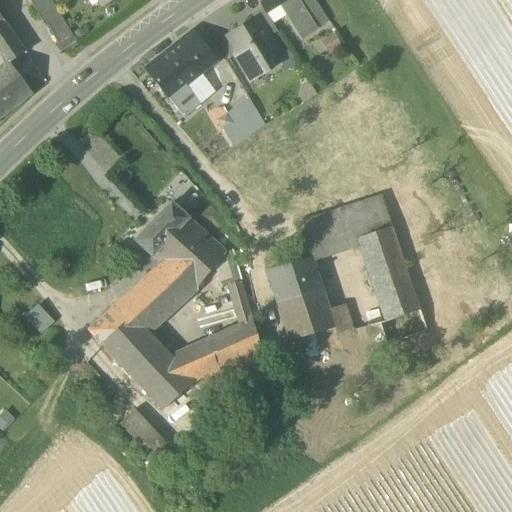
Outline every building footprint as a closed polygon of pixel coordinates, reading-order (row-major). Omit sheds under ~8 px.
[(47,28),(62,52),(75,43),(49,0),(27,0),(45,29),(47,28)] [(287,16),(302,40),(317,31),(298,0),(256,0),(262,8),(265,14),(280,5),(287,16)] [(298,0),(317,31),(329,23),(315,0),(298,0)] [(265,14),(272,25),(287,16),(280,5),(265,14)] [(255,21),(266,39),(276,33),(272,25),(265,14),(262,8),(250,16),(254,21),(255,21)] [(0,47),(14,37),(0,17),(0,47)] [(249,77),(253,78),(265,71),(266,67),(263,61),(275,54),(266,39),(255,21),(254,21),(228,37),(238,53),(235,55),(249,77)] [(144,70),(183,118),(199,104),(185,85),(199,73),(215,60),(192,31),(144,70)] [(341,49),(334,36),(321,43),(328,56),(341,49)] [(25,53),(14,37),(0,47),(0,68),(7,63),(8,65),(25,53)] [(296,65),(288,51),(277,58),(285,72),(296,65)] [(7,63),(0,68),(0,116),(29,94),(8,65),(7,63)] [(215,93),(199,73),(185,85),(199,104),(200,105),(215,93)] [(298,99),(303,105),(317,95),(308,81),(299,87),(298,92),(298,99)] [(233,124),(240,135),(262,122),(249,101),(227,115),(233,124)] [(264,126),(262,122),(240,135),(233,124),(222,131),(233,149),(264,126)] [(346,209),(356,240),(391,228),(380,197),(346,209)] [(182,265),(202,282),(214,268),(226,254),(225,253),(170,204),(135,242),(148,254),(160,265),(172,276),(182,265)] [(313,263),(359,247),(356,240),(346,209),(294,226),(304,256),(310,254),(312,259),(313,263)] [(419,311),(391,228),(356,240),(359,247),(384,323),(419,311)] [(202,342),(216,373),(224,369),(262,353),(232,251),(225,253),(226,254),(214,268),(220,289),(227,288),(229,295),(239,326),(218,335),(202,342)] [(266,272),(276,304),(323,291),(313,263),(312,259),(306,261),(266,272)] [(160,265),(119,304),(131,316),(148,334),(187,299),(202,282),(182,265),(172,276),(160,265)] [(289,342),(334,329),(335,329),(329,310),(323,291),(276,304),(289,342)] [(89,331),(101,344),(131,316),(119,304),(89,331)] [(36,306),(24,317),(41,336),(53,325),(36,306)] [(343,306),(329,310),(335,329),(334,329),(336,335),(352,331),(343,306)] [(427,332),(419,311),(384,323),(379,325),(385,345),(427,332)] [(193,383),(169,357),(148,334),(131,316),(101,344),(161,409),(160,410),(162,411),(163,410),(191,384),(192,384),(193,383)] [(377,348),(385,345),(379,325),(378,324),(370,326),(377,348)] [(189,348),(202,378),(216,373),(202,342),(189,348)] [(189,348),(169,357),(193,383),(202,378),(189,348)] [(271,378),(262,353),(224,369),(234,393),(271,378)] [(274,386),(277,392),(301,381),(294,362),(270,372),(274,386)] [(277,392),(284,408),(317,393),(309,378),(301,381),(277,392)] [(0,415),(0,430),(2,432),(13,419),(5,411),(0,415)] [(119,425),(152,460),(166,446),(134,411),(119,425)] [(175,470),(192,489),(215,468),(198,449),(175,470)]
